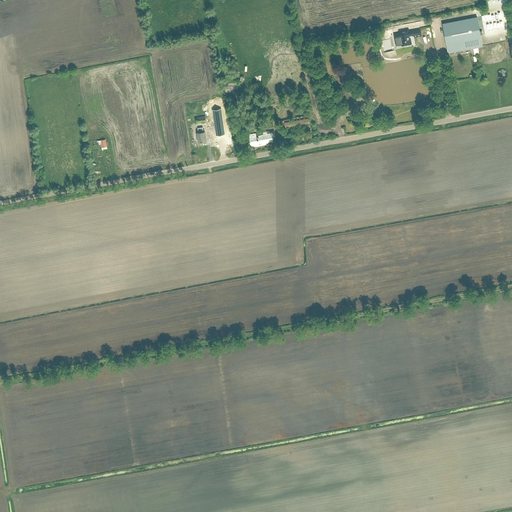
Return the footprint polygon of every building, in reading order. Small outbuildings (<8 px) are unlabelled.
[(483,46),(477,17),(442,23),(448,53),(483,46)] [(399,33),(394,34),(395,39),(397,39),(398,38),(401,37),(401,40),(401,41),(402,46),(411,44),(410,40),(410,39),(409,36),(413,35),(415,37),(421,35),(420,28),(409,31),(408,29),(399,31),(399,33)] [(221,109),(213,110),(217,135),(224,134),(221,109)] [(309,118),(285,122),(286,128),(310,123),(309,118)] [(197,132),(198,142),(206,141),(205,131),(203,132),(203,127),(198,128),(198,132),(197,132)] [(268,131),(249,134),(251,147),(266,144),(265,142),(268,142),(268,144),(276,142),(274,132),(268,133),(268,131)]
